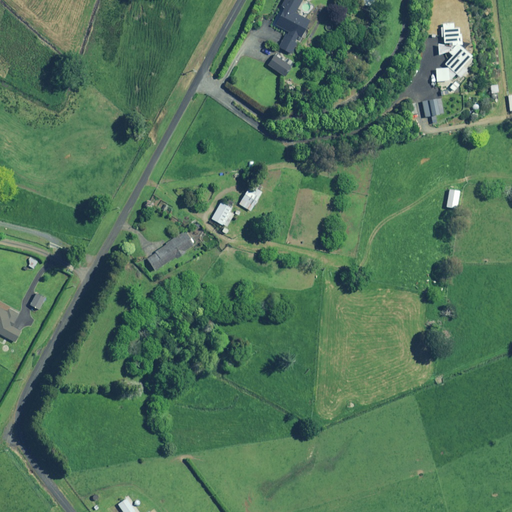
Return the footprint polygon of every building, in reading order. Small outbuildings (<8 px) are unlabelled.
[(284,0),(281,6),(285,8),(275,25),(287,31),(278,47),(290,53),(296,43),(294,42),(297,36),(301,38),(309,21),(295,13),(301,0),(284,0)] [(454,28),(453,23),(443,24),(443,28),(441,28),(442,37),(443,37),(444,44),(438,45),(439,54),(448,53),(452,56),(445,64),(456,74),(458,71),(471,56),(459,46),(461,44),(459,28),(454,28)] [(290,67),(274,56),(267,65),(284,76),(290,67)] [(449,81),(448,68),(436,69),(437,82),(449,81)] [(459,85),(455,82),(450,88),(453,91),(459,85)] [(443,114),(440,99),(422,102),(425,117),(443,114)] [(262,192),(250,185),(239,204),(251,211),(262,192)] [(459,191),(449,190),(446,207),(456,209),(459,191)] [(231,209),(221,203),(212,219),(226,227),(233,215),(229,212),(231,209)] [(193,245),(184,232),(147,260),(155,271),(174,257),(176,260),(185,254),(183,252),(193,245)] [(38,261),(31,258),(27,266),(34,269),(38,261)] [(129,278),(126,274),(117,284),(120,288),(129,278)] [(44,298),(36,294),(30,305),(39,310),(44,298)] [(10,309),(0,303),(0,333),(16,342),(22,331),(13,326),(19,314),(10,309)] [(133,511),(136,510),(128,497),(118,504),(123,511),(133,511)]
